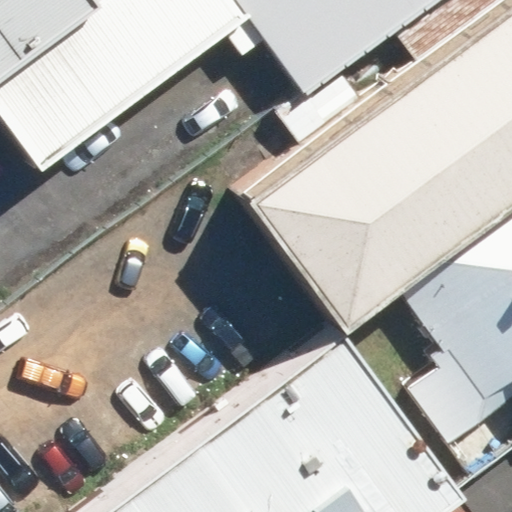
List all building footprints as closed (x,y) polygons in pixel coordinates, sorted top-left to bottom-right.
[(0,0),(0,50),(67,0),(0,0)] [(420,0),(67,0),(0,50),(0,131),(21,159),(228,11),(289,95),(420,0)] [(381,270),(511,176),(511,0),(489,0),(218,193),(310,321),(381,270)] [(394,380),(436,439),(506,390),(511,398),(511,196),(375,293),(422,360),(394,380)] [(312,324),(47,511),(394,511),(429,487),(312,324)]
